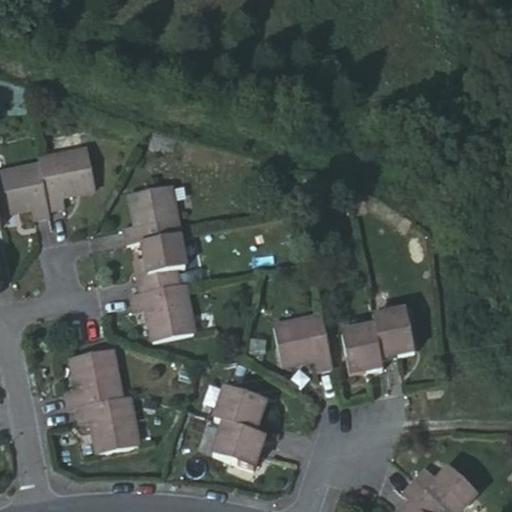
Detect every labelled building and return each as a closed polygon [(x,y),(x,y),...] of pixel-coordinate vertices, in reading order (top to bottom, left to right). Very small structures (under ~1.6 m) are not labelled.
[(0,226),(24,222),(26,231),(43,227),(41,220),(59,217),(56,205),(85,201),(76,155),(31,165),(32,173),(0,179),(0,226)] [(135,284),(126,286),(129,299),(119,301),(124,319),(135,316),(141,348),(188,339),(177,289),(170,291),(167,276),(178,273),(162,194),(119,203),(127,234),(117,236),(120,253),(129,251),(132,266),(135,284)] [(122,268),(126,286),(135,284),(132,266),(122,268)] [(329,339),(339,384),(374,377),(370,366),(401,359),(393,318),(362,322),(364,333),(329,339)] [(266,330),(274,375),(303,369),(303,378),(322,373),(312,320),(266,330)] [(81,431),(87,462),(134,453),(122,406),(114,407),(102,358),(59,367),(67,398),(55,399),(59,417),(66,415),(69,433),(81,431)] [(212,432),(201,462),(243,476),(254,446),(245,443),(256,411),(212,396),(201,429),(212,432)] [(415,480),(390,502),(398,510),(395,511),(462,511),(468,507),(438,477),(425,489),(415,480)]
